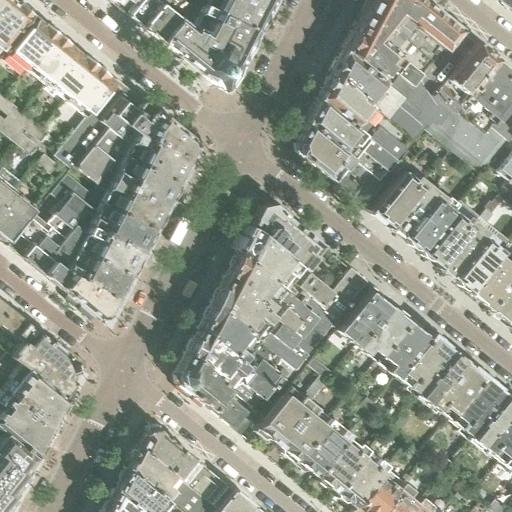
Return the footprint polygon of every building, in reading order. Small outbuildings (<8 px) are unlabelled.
[(9,0),(6,0),(0,8),(0,48),(28,14),(30,11),(19,2),(15,3),(14,4),(9,0)] [(105,0),(124,15),(135,0),(105,0)] [(222,84),(249,32),(197,4),(185,26),(154,0),(135,0),(124,15),(211,86),(222,84)] [(249,32),(265,0),(196,0),(198,2),(197,4),(249,32)] [(509,136),(511,132),(511,74),(420,0),(364,0),(340,48),(327,73),(315,96),(392,158),(397,162),(423,131),(477,175),(509,136)] [(26,66),(55,31),(44,23),(40,23),(32,17),(6,50),(26,66)] [(26,66),(46,82),(72,50),(65,44),(65,39),(55,31),(26,66)] [(65,98),(94,63),(83,54),(79,55),(72,50),(46,82),(65,98)] [(94,63),(65,98),(85,113),(94,102),(111,81),(104,75),(104,71),(94,63)] [(131,130),(150,109),(113,78),(111,81),(94,102),(131,130)] [(0,110),(3,113),(10,104),(2,97),(0,95),(0,110)] [(315,96),(302,121),(348,158),(363,170),(375,179),(384,167),(394,175),(399,169),(400,168),(394,163),(393,164),(389,161),(392,158),(315,96)] [(184,157),(131,130),(94,102),(85,113),(78,122),(120,154),(172,181),(184,157)] [(6,115),(3,118),(11,125),(21,112),(10,104),(3,113),(6,115)] [(131,130),(184,157),(188,149),(186,138),(171,125),(150,109),(131,130)] [(22,128),(25,131),(33,122),(21,112),(11,125),(19,131),(22,128)] [(0,116),(0,132),(3,135),(11,125),(3,118),(3,119),(0,117),(0,116)] [(294,152),(329,181),(348,158),(302,121),(292,142),(294,152)] [(33,122),(25,131),(38,142),(46,133),(41,128),(33,122)] [(160,204),(172,181),(120,154),(78,122),(62,142),(109,177),(160,204)] [(15,145),(22,135),(19,132),(19,131),(11,125),(3,135),(15,145)] [(511,132),(509,136),(511,138),(511,148),(494,171),(505,181),(511,171),(511,132)] [(35,145),(22,135),(15,145),(28,155),(35,145)] [(148,226),(160,204),(109,177),(62,142),(51,155),(68,169),(71,166),(102,191),(98,199),(100,200),(148,226)] [(55,164),(42,153),(34,162),(47,174),(55,164)] [(415,211),(432,190),(413,174),(410,178),(399,169),(394,175),(384,188),(366,209),(368,210),(368,211),(370,215),(374,218),(379,219),(386,226),(405,203),(415,211)] [(366,209),(384,188),(375,179),(363,170),(354,182),(362,188),(352,200),(365,211),(368,210),(366,209)] [(136,250),(148,226),(100,200),(98,199),(97,200),(63,173),(48,193),(57,201),(88,225),(136,250)] [(0,202),(11,188),(0,178),(0,202)] [(511,186),(504,180),(496,189),(504,195),(511,186)] [(11,188),(0,202),(0,240),(2,240),(3,241),(30,208),(32,205),(11,188)] [(411,248),(415,249),(449,210),(439,201),(442,198),(432,190),(415,211),(405,203),(385,227),(396,236),(397,234),(405,241),(407,245),(411,248)] [(489,212),(502,196),(497,192),(493,197),(491,196),(482,206),(489,212)] [(124,273),(136,250),(88,225),(57,201),(47,212),(49,214),(42,222),(47,227),(75,248),(124,273)] [(248,225),(301,267),(318,246),(268,205),(257,207),(248,225)] [(445,276),(447,275),(464,252),(456,244),(473,223),(463,214),(459,218),(449,210),(415,249),(417,251),(420,256),(423,259),(428,260),(436,266),(435,267),(445,276)] [(466,290),(501,248),(507,240),(496,231),(491,238),(473,223),(456,244),(464,252),(447,275),(454,280),(456,285),(460,288),(465,290),(466,290)] [(248,225),(235,250),(282,288),(301,303),(301,302),(304,303),(313,310),(310,313),(315,317),(298,338),(310,348),(363,282),(347,269),(337,281),(329,291),(319,283),(301,267),(248,225)] [(112,296),(124,273),(75,248),(47,227),(42,234),(32,247),(63,270),(112,296)] [(102,314),(112,296),(63,270),(32,247),(28,244),(18,256),(92,317),(102,314)] [(465,292),(484,307),(511,272),(511,256),(501,248),(466,290),(465,292)] [(264,309),(269,314),(289,330),(298,338),(315,317),(310,313),(299,304),(301,303),(282,288),(235,250),(221,276),(264,309)] [(511,272),(484,307),(502,322),(511,310),(511,272)] [(327,273),(319,283),(329,291),(337,281),(327,273)] [(292,370),(310,348),(298,338),(289,330),(269,314),(264,309),(221,276),(208,301),(292,370)] [(353,344),(385,305),(378,300),(379,295),(369,287),(334,329),(353,344)] [(274,392),(292,370),(208,301),(195,326),(270,387),(269,388),(274,392)] [(0,333),(14,345),(6,355),(59,398),(68,381),(71,371),(69,360),(48,343),(22,322),(0,303),(0,333)] [(372,360),(407,317),(398,310),(393,312),(385,305),(353,344),(372,360)] [(511,330),(511,310),(502,322),(511,330)] [(372,360),(392,376),(424,337),(417,332),(418,326),(407,317),(372,360)] [(270,387),(195,326),(182,352),(226,387),(251,408),(259,399),(260,399),(269,388),(270,387)] [(401,388),(410,395),(429,371),(439,379),(456,357),(427,333),(424,337),(392,376),(404,385),(401,388)] [(59,398),(6,355),(0,350),(0,391),(44,427),(59,398)] [(219,395),(226,387),(182,352),(172,372),(174,383),(238,435),(248,422),(241,416),(242,415),(235,409),(237,407),(224,396),(222,398),(219,395)] [(445,419),(480,376),(456,357),(439,379),(429,371),(410,395),(428,410),(431,407),(445,419)] [(312,397),(324,381),(318,375),(304,391),(312,397)] [(491,421),(508,399),(480,376),(445,419),(454,426),(452,429),(464,439),(484,415),(491,421)] [(274,444),(306,403),(287,387),(252,430),(263,439),(268,438),(274,444)] [(30,455),(44,427),(0,391),(0,431),(2,433),(30,455)] [(486,451),(498,461),(511,442),(511,402),(508,399),(491,421),(484,415),(464,439),(483,454),(486,451)] [(280,454),(291,462),(326,419),(306,403),(274,444),(281,449),(280,454)] [(396,433),(409,417),(408,416),(414,409),(407,403),(392,422),(396,425),(392,430),(396,433)] [(313,475),(345,434),(326,419),(291,462),(301,471),(306,470),(313,475)] [(377,435),(384,426),(379,422),(372,430),(377,435)] [(212,507),(228,489),(153,428),(142,430),(134,444),(178,479),(212,507)] [(29,457),(30,455),(2,433),(0,435),(0,457),(17,471),(28,457),(29,457)] [(325,485),(331,490),(364,450),(345,434),(313,475),(313,480),(320,486),(325,485)] [(511,442),(498,461),(508,469),(505,472),(511,477),(511,442)] [(170,488),(178,479),(134,444),(123,467),(179,511),(192,511),(197,506),(181,493),(173,491),(170,488)] [(454,459),(461,451),(458,448),(451,456),(454,459)] [(364,450),(331,490),(332,491),(333,496),(339,501),(344,501),(351,506),(381,468),(383,466),(364,450)] [(16,472),(17,471),(0,457),(0,486),(7,492),(17,479),(16,472)] [(442,474),(451,463),(443,457),(434,467),(442,474)] [(179,511),(123,467),(111,489),(139,511),(179,511)] [(377,511),(400,483),(381,468),(351,506),(348,509),(351,511),(377,511)] [(407,511),(419,498),(400,483),(377,511),(407,511)] [(139,511),(111,489),(99,511),(139,511)] [(242,511),(248,505),(228,489),(212,507),(208,511),(242,511)] [(436,511),(419,498),(407,511),(436,511)] [(489,511),(500,511),(503,510),(495,503),(488,511),(489,511)]
